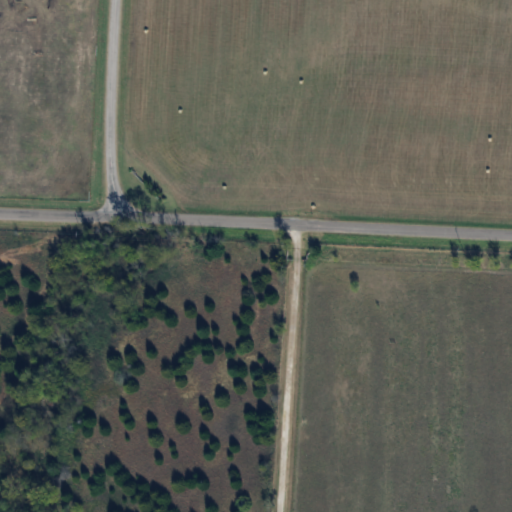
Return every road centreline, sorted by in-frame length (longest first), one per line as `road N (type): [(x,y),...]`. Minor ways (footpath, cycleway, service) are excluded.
road 1 (residential): [(511,231),(0,211)]
road 2 (residential): [(109,217),(109,0)]
